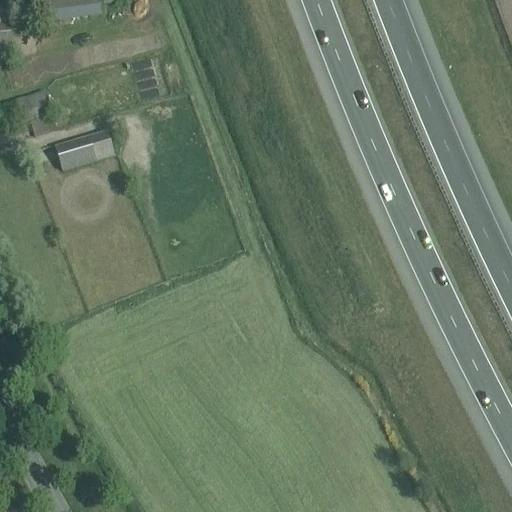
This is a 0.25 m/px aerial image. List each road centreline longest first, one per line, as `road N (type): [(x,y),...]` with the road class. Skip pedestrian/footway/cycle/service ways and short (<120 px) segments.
road 1 (motorway): [(316,0),(412,239),(511,438)]
road 2 (motorway): [(511,278),(388,0)]
